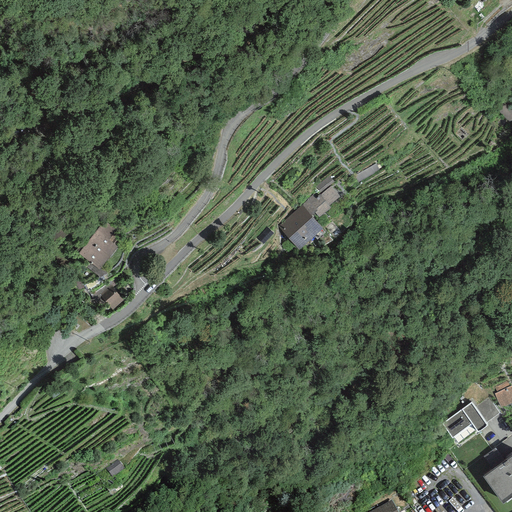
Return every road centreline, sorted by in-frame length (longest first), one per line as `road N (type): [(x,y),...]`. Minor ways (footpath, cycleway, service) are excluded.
road 1 (unclassified): [(511,15),(306,134),(149,287)]
road 2 (unclassified): [(347,0),(286,80),(235,121),(210,189),(178,232),(138,259),(136,272),(149,287)]
road 3 (unclassified): [(0,137),(35,129),(74,145),(94,142),(149,71),(221,40),(283,0)]
road 4 (unclassified): [(149,287),(55,357),(0,416)]
